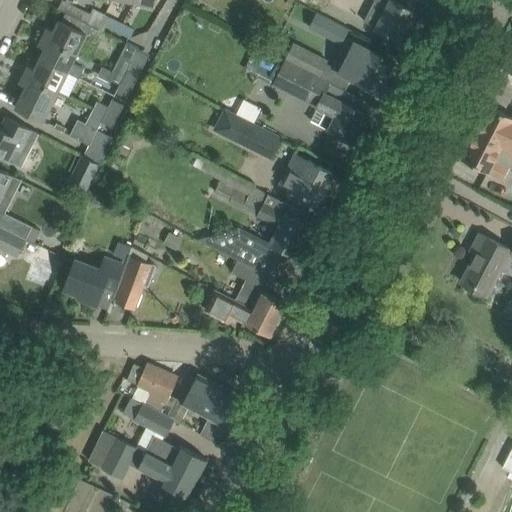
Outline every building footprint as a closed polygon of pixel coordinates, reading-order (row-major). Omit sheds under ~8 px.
[(289,0),(282,14),(341,44),(348,29),(291,0),(289,0)] [(325,0),(308,0),(306,4),(322,13),(328,2),(325,0)] [(374,0),(372,6),(364,20),(377,26),(377,27),(383,31),(400,40),(415,11),(400,3),(393,0),(374,0)] [(58,9),(66,13),(99,29),(105,32),(108,27),(129,38),(133,30),(92,9),(90,15),(62,1),(58,9)] [(48,28),(44,37),(77,53),(85,36),(91,39),(94,39),(99,29),(66,13),(62,21),(60,20),(54,31),(48,28)] [(46,49),(40,59),(67,72),(79,78),(83,69),(72,63),(77,53),(44,37),(39,46),(46,49)] [(372,51),(347,38),(332,68),(356,81),(357,81),(378,92),(393,62),(372,51)] [(293,42),(285,58),(319,76),(327,59),(293,42)] [(263,48),(251,73),(272,84),(318,107),(311,121),(319,125),(329,130),(334,133),(353,142),(367,113),(358,108),(363,98),(345,89),(330,81),(319,76),(285,58),(263,48)] [(120,56),(108,79),(119,84),(127,69),(131,62),(120,56)] [(29,66),(25,75),(58,91),(67,72),(40,59),(35,69),(29,66)] [(119,84),(115,92),(127,98),(138,75),(127,69),(119,84)] [(58,91),(25,75),(20,83),(26,87),(21,97),(22,98),(17,108),(42,121),(58,91)] [(112,99),(108,107),(100,122),(112,127),(123,105),(112,99)] [(97,101),(85,123),(79,120),(71,136),(89,145),(100,122),(108,107),(97,101)] [(511,116),(490,105),(476,132),(501,145),(511,150),(511,116)] [(225,136),(271,159),(281,139),(224,109),(214,128),(226,134),(225,136)] [(0,155),(21,167),(38,133),(7,117),(1,128),(0,127),(0,155)] [(511,150),(501,145),(476,132),(462,159),(487,172),(488,171),(503,179),(509,168),(494,161),(496,157),(511,165),(511,150)] [(281,183),(299,193),(318,202),(333,173),(309,160),(308,161),(296,154),(281,183)] [(100,164),(81,155),(68,181),(87,190),(100,164)] [(0,209),(5,213),(22,180),(0,169),(0,209)] [(229,201),(258,214),(279,225),(271,243),(295,255),(310,225),(301,220),(305,212),(252,187),(250,193),(238,187),(240,184),(230,179),(228,184),(220,180),(215,192),(230,199),(229,201)] [(90,191),(87,196),(90,202),(95,205),(101,202),(104,196),(101,191),(96,188),(90,191)] [(3,212),(0,217),(0,225),(26,238),(31,227),(3,212)] [(26,238),(0,225),(0,247),(17,256),(26,238)] [(178,237),(169,233),(164,242),(173,247),(178,237)] [(511,258),(511,250),(481,234),(472,250),(478,253),(462,283),(485,295),(499,269),(505,272),(511,258)] [(206,243),(238,260),(252,267),(261,250),(231,235),(206,243)] [(104,287),(115,291),(125,265),(124,265),(131,246),(118,241),(113,255),(122,258),(121,261),(112,258),(111,260),(105,258),(101,269),(76,259),(64,289),(80,295),(79,299),(97,306),(104,287)] [(129,255),(125,265),(115,291),(113,298),(116,299),(116,301),(135,309),(144,284),(148,286),(156,265),(129,255)] [(252,267),(238,260),(232,272),(246,279),(252,267)] [(244,284),(236,300),(251,309),(254,304),(281,318),(288,303),(261,290),(260,292),(244,284)] [(251,309),(236,300),(216,290),(206,310),(229,322),(232,315),(271,336),(281,318),(254,304),(251,309)] [(138,385),(132,399),(143,404),(168,417),(178,399),(169,395),(177,376),(148,363),(146,368),(134,363),(127,380),(138,385)] [(168,417),(173,420),(180,423),(188,407),(209,417),(200,434),(216,443),(240,396),(198,373),(195,379),(190,376),(178,399),(168,417)] [(165,435),(173,420),(168,417),(143,404),(132,399),(124,414),(135,419),(165,435)] [(154,436),(146,452),(198,478),(207,459),(180,445),(178,448),(154,436)] [(198,478),(146,452),(117,438),(102,467),(122,478),(129,463),(138,467),(162,480),(160,483),(188,497),(198,478)]
